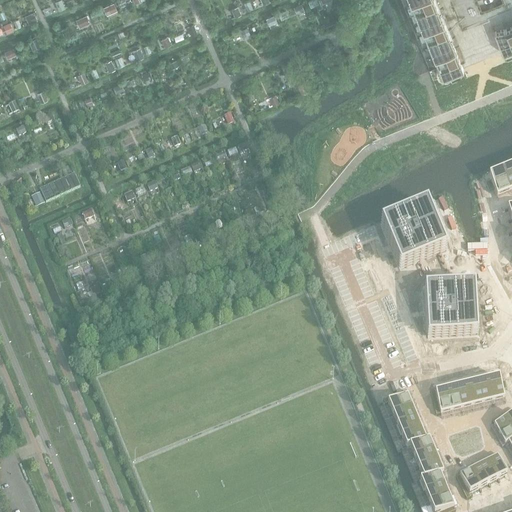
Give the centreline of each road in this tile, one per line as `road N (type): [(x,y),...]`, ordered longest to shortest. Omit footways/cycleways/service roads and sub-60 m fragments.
road 1 (tertiary): [(109,511),(0,248)]
road 2 (tertiary): [(0,324),(77,511)]
